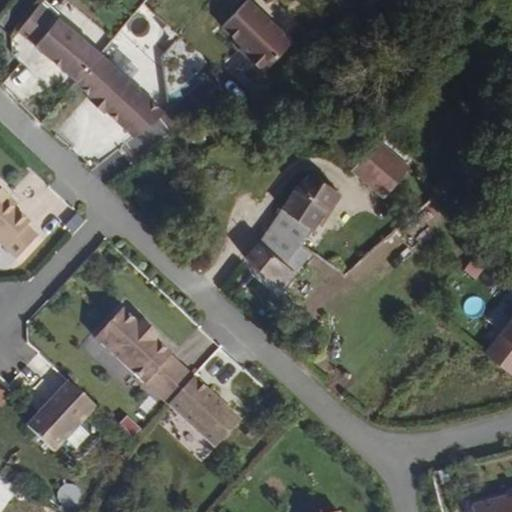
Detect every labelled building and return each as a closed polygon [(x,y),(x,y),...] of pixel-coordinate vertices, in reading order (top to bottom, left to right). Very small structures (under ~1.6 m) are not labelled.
[(294,41),(248,2),(224,31),(252,55),(250,58),(265,71),(268,68),(270,69),(294,41)] [(42,46),(63,19),(46,4),(24,32),(42,46)] [(105,54),(63,19),(42,46),(83,80),(105,54)] [(167,110),(105,54),(83,80),(81,83),(96,97),(94,100),(107,112),(109,109),(138,135),(167,110)] [(411,166),(377,138),(353,169),(387,196),(411,166)] [(317,229),(341,190),(313,170),(296,186),(286,206),(317,229)] [(0,240),(18,257),(39,235),(28,225),(31,221),(23,214),(7,199),(10,195),(0,184),(0,240)] [(286,286),(315,252),(308,245),(317,229),(286,206),(248,254),(286,286)] [(168,401),(192,376),(176,362),(177,360),(165,348),(168,344),(146,324),(143,327),(121,307),(96,334),(168,401)] [(511,340),(511,320),(502,332),(511,340)] [(511,376),(511,375),(511,340),(502,332),(484,354),(511,376)] [(239,419),(192,376),(168,401),(166,403),(213,446),(239,419)] [(55,450),(94,404),(67,378),(27,425),(55,450)] [(511,511),(511,502),(510,503),(509,498),(474,509),(475,511),(511,511)]
